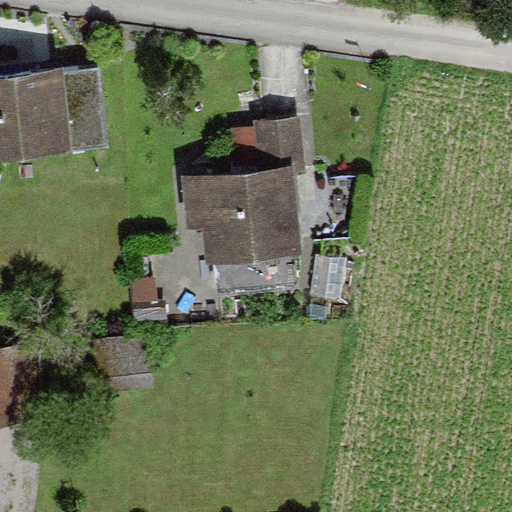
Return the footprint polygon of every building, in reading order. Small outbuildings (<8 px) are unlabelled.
[(0,140),(60,134),(60,141),(109,136),(101,60),(63,63),(62,53),(0,59),(0,140)] [(295,240),(303,239),(296,169),(304,168),(299,115),(233,121),(237,164),(185,169),(190,223),(206,221),(208,248),(214,247),(218,283),(298,276),(295,240)] [(317,248),(312,289),(341,292),(346,252),(317,248)] [(145,331),(91,334),(94,376),(147,373),(145,331)] [(42,333),(0,336),(0,412),(49,408),(42,333)]
